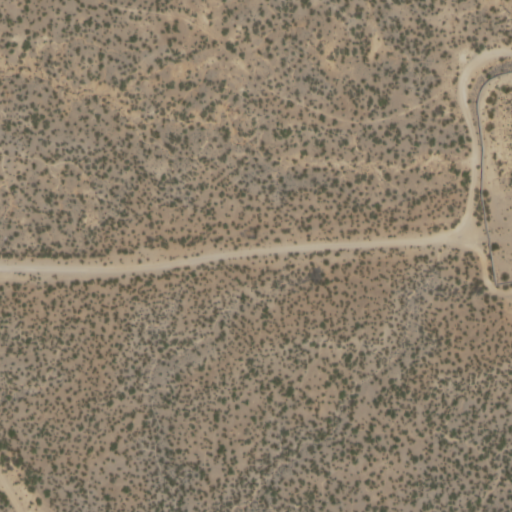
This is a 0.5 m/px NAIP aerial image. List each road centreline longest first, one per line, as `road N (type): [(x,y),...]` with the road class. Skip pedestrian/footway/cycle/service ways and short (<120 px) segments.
road 1 (track): [(458,236),(117,269),(0,267)]
road 2 (track): [(511,51),(475,58),(465,69),(472,180),(465,217),(451,237)]
